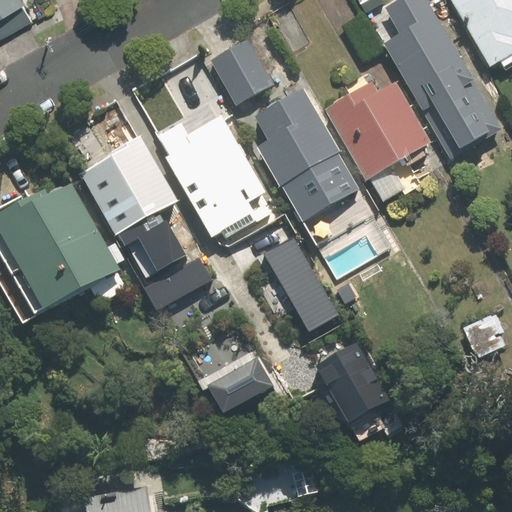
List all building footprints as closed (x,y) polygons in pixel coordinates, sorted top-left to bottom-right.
[(0,0),(0,42),(33,25),(20,0),(0,0)] [(440,104),(472,86),(424,0),(395,0),(378,9),(395,40),(380,49),(417,117),(423,114),(445,154),(462,144),(440,104)] [(511,0),(445,0),(485,71),(511,56),(511,0)] [(294,15),(276,25),(292,54),(310,45),(294,15)] [(249,41),(207,63),(231,109),(273,86),(249,41)] [(366,183),(378,205),(401,192),(389,170),(427,149),(393,86),(373,97),(368,88),(321,114),(361,186),(366,183)] [(299,92),(250,121),(263,144),(251,151),(288,215),(350,180),(299,92)] [(263,197),(219,119),(176,143),(180,149),(160,160),(207,243),(216,238),(220,244),(254,225),(244,207),(263,197)] [(157,215),(176,205),(142,143),(76,179),(119,258),(166,232),(157,215)] [(42,200),(38,194),(0,213),(0,295),(17,328),(86,292),(95,308),(125,293),(69,186),(42,200)] [(288,236),(252,253),(291,333),(327,316),(288,236)] [(350,280),(329,290),(342,315),(363,305),(350,280)] [(83,487),(84,511),(148,511),(147,483),(83,487)]
